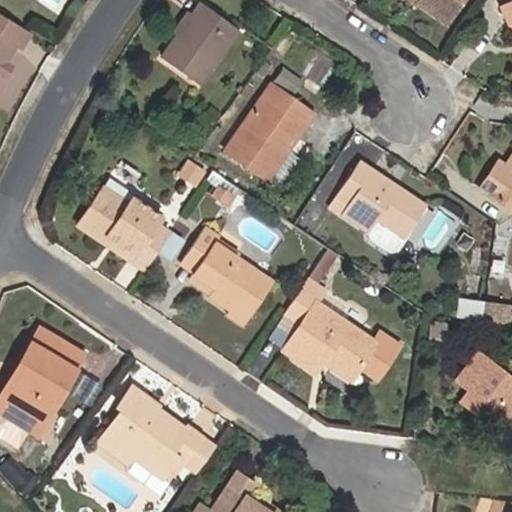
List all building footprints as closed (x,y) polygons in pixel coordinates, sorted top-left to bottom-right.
[(160,57),(199,82),(235,25),(196,0),(195,0),(187,15),(190,18),(178,37),(175,35),(160,57)] [(464,0),(433,0),(455,15),(464,0)] [(0,65),(13,45),(17,47),(27,31),(0,13),(0,65)] [(184,13),(171,32),(175,35),(178,37),(190,18),(187,15),(184,13)] [(17,47),(20,49),(30,33),(27,31),(17,47)] [(273,74),(293,88),(302,75),(282,62),(273,74)] [(270,78),(228,144),(266,168),(293,125),(299,128),(313,105),(270,78)] [(266,168),(272,172),(299,128),(293,125),(266,168)] [(511,214),(511,153),(503,167),(497,176),(489,171),(476,190),(511,214)] [(385,250),(392,248),(421,206),(393,185),(390,189),(383,184),(386,181),(355,158),(333,189),(344,198),(337,208),(364,229),(365,235),(385,250)] [(503,167),(495,162),(489,171),(497,176),(503,167)] [(142,255),(163,223),(167,217),(110,178),(78,224),(109,243),(114,237),(142,255)] [(393,185),(386,181),(383,184),(390,189),(393,185)] [(333,189),(326,200),(337,208),(344,198),(333,189)] [(109,243),(151,269),(175,231),(163,223),(142,255),(114,237),(109,243)] [(256,314),(274,286),(215,248),(224,234),(210,225),(190,255),(202,264),(198,269),(221,284),(218,289),(239,303),(256,314)] [(453,243),(461,249),(472,234),(464,228),(453,243)] [(487,278),(502,280),(507,243),(492,241),(487,278)] [(190,255),(186,261),(198,269),(202,264),(190,255)] [(198,269),(195,274),(218,289),(221,284),(198,269)] [(384,328),(378,337),(318,299),(326,287),(308,275),(287,309),(304,321),(288,346),(321,367),(328,356),(332,350),(360,368),(363,362),(380,373),(402,339),(384,328)] [(461,298),(458,314),(482,317),(484,301),(461,298)] [(484,301),(482,317),(505,320),(507,304),(484,301)] [(252,320),(256,314),(239,303),(235,309),(252,320)] [(0,399),(0,410),(39,431),(73,363),(61,356),(68,341),(37,324),(18,363),(24,366),(13,390),(6,386),(0,399)] [(73,363),(81,347),(68,341),(61,356),(73,363)] [(355,375),(360,368),(332,350),(328,356),(355,375)] [(498,410),(510,418),(511,414),(511,379),(478,354),(458,381),(472,391),(498,410)] [(18,363),(6,386),(13,390),(24,366),(18,363)] [(190,416),(186,422),(155,401),(159,396),(132,378),(119,397),(123,400),(105,427),(132,446),(137,440),(170,464),(173,458),(179,463),(185,455),(203,427),(204,426),(190,416)] [(463,403),(489,422),(498,410),(472,391),(463,403)] [(155,401),(186,422),(190,416),(159,396),(155,401)] [(165,471),(170,464),(137,440),(132,446),(105,427),(100,435),(130,456),(135,449),(165,471)] [(185,455),(199,464),(217,438),(203,427),(185,455)] [(262,477),(246,465),(231,486),(246,498),(253,489),(262,477)] [(277,511),(279,510),(264,498),(253,489),(246,498),(231,486),(217,504),(211,511),(277,511)] [(287,511),(290,508),(268,492),(264,498),(279,510),(277,511),(287,511)] [(207,497),(198,509),(202,511),(211,511),(217,504),(207,497)]
